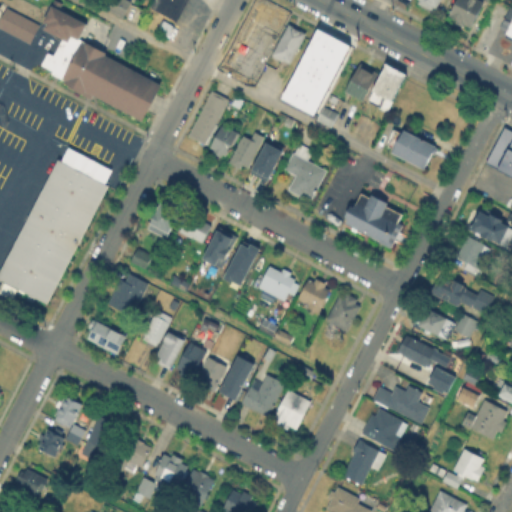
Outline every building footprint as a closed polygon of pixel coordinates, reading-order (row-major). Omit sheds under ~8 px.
[(76,35),(69,32),(66,38),(62,36),(62,35),(40,24),(52,0),(59,3),(56,9),(83,22),(76,35)] [(126,0),(132,3),(125,18),(111,12),(116,0),(126,0)] [(151,9),(155,0),(189,0),(178,23),(151,9)] [(252,84),(217,67),(251,0),(263,0),(288,13),(252,84)] [(441,0),(435,12),(419,4),(421,0),(441,0)] [(475,0),(483,4),(470,28),(451,18),(460,0),(475,0)] [(38,23),(28,42),(0,27),(0,12),(4,5),(38,23)] [(511,10),(506,8),(497,29),(511,35),(511,58),(510,64),(511,64),(511,10)] [(306,35),(290,65),(274,57),(291,26),(306,35)] [(349,44),(313,113),(281,97),(317,27),(349,44)] [(76,35),(75,37),(79,39),(60,77),(50,72),(52,70),(40,64),(47,50),(53,53),(62,36),(66,38),(69,32),(76,35)] [(60,77),(79,39),(159,81),(142,115),(134,111),(133,112),(82,86),(81,88),(60,77)] [(377,74),(365,100),(349,92),(362,66),(377,74)] [(368,102),(385,66),(406,75),(388,112),(368,102)] [(230,100),(209,140),(208,140),(206,145),(190,137),(213,92),(230,100)] [(339,116),(332,128),(319,120),(326,108),(339,116)] [(511,128),(511,177),(486,163),(503,133),(502,133),(506,125),(511,128)] [(237,135),(226,159),(216,155),(213,147),(222,128),(237,135)] [(397,129),(407,134),(408,132),(438,148),(425,171),(392,153),(395,149),(388,145),(397,129)] [(265,139),(249,169),(243,165),(240,170),(231,165),(245,138),(252,142),(256,134),(265,139)] [(281,150),(265,180),(249,171),(264,141),(281,150)] [(327,170),(313,201),(290,191),(297,176),(287,171),(299,145),(313,152),(309,162),(327,170)] [(71,149),(114,172),(105,190),(107,191),(48,304),(36,298),(34,302),(29,300),(31,295),(0,278),(0,276),(61,160),(64,162),(71,149)] [(363,190),(372,194),(374,191),(392,200),(390,204),(405,212),(401,219),(405,222),(393,244),(347,219),(363,190)] [(165,204),(166,202),(180,210),(166,237),(148,228),(161,202),(165,204)] [(511,213),(511,240),(507,248),(492,241),(491,244),(473,236),(476,231),(470,229),(479,209),(493,215),(495,209),(504,213),(501,220),(507,222),(511,213)] [(211,226),(203,243),(182,233),(191,214),(206,222),(205,224),(211,226)] [(216,230),(217,231),(218,228),(238,238),(223,267),(203,256),(216,230)] [(465,236),(491,248),(477,278),(462,271),(466,262),(455,257),(465,236)] [(258,247),(238,285),(221,276),(241,238),(258,247)] [(152,256),(146,269),(133,262),(139,250),(152,256)] [(270,266),(282,272),(284,268),(291,272),(290,275),(297,278),(284,301),(277,297),(274,303),(263,297),(265,292),(258,288),(270,266)] [(131,275),(149,284),(135,312),(131,310),(129,314),(110,304),(123,280),(127,282),(131,275)] [(437,283),(439,284),(443,276),(446,278),(447,277),(452,279),(452,278),(463,284),(462,287),(480,295),(481,291),(495,297),(487,314),(460,303),(459,305),(432,292),(437,283)] [(309,279),(313,282),(315,279),(326,285),(325,287),(328,289),(330,293),(317,314),(306,307),(307,305),(297,299),(309,279)] [(349,296),(359,301),(357,305),(361,307),(349,332),(329,322),(341,296),(347,299),(349,296)] [(452,323),(445,337),(422,324),(429,311),(452,323)] [(172,319),(158,347),(144,339),(159,312),(172,319)] [(478,322),(470,337),(456,330),(464,315),(478,322)] [(117,353),(115,356),(85,338),(91,328),(89,327),(94,319),(126,338),(117,353)] [(278,328),(273,336),(261,329),(266,321),(278,328)] [(294,338),(289,346),(275,338),(280,330),(294,338)] [(184,341),(172,365),(158,358),(170,334),(184,341)] [(439,352),(431,368),(400,353),(408,337),(439,352)] [(205,352),(190,380),(178,374),(194,345),(205,352)] [(253,364),(234,399),(217,389),(236,354),(253,364)] [(458,372),(449,367),(453,360),(450,358),(452,354),(455,355),(456,354),(465,359),(458,372)] [(224,365),(212,387),(195,376),(206,356),(224,365)] [(454,374),(433,366),(426,384),(447,392),(454,374)] [(481,376),(476,386),(472,384),(470,387),(463,383),(471,370),(481,376)] [(286,385),(268,418),(244,404),(252,388),(259,392),(268,375),(286,385)] [(511,383),(511,401),(502,396),(505,390),(499,387),(503,379),(511,383)] [(410,386),(424,393),(419,403),(430,409),(422,425),(374,401),(380,387),(394,394),(397,387),(407,392),(410,386)] [(455,399),(471,406),(477,394),(461,386),(455,399)] [(284,428),(274,422),(292,391),(312,403),(297,430),(288,424),(285,428),(284,428)] [(67,399),(82,406),(73,424),(87,430),(80,444),(68,439),(73,428),(56,421),(62,409),(58,407),(61,401),(66,403),(67,399)] [(509,412),(504,421),(507,423),(500,437),(496,435),(493,440),(466,425),(470,416),(476,419),(486,400),(509,412)] [(381,410),(409,424),(395,451),(364,435),(376,412),(379,414),(381,410)] [(115,431),(106,449),(99,445),(93,459),(83,454),(101,419),(114,426),(112,429),(115,431)] [(57,456),(39,447),(41,442),(38,440),(41,436),(44,437),(48,430),(53,432),(55,428),(62,431),(60,436),(66,439),(63,444),(66,446),(64,451),(60,449),(57,456)] [(138,466),(135,464),(133,469),(126,465),(124,470),(116,466),(132,436),(137,439),(138,437),(145,440),(144,442),(152,446),(141,468),(138,466)] [(344,475),(356,453),(352,451),(358,440),(387,456),(378,471),(372,468),(362,486),(344,475)] [(485,468),(478,483),(464,475),(458,488),(445,482),(449,473),(456,476),(460,468),(457,467),(466,450),(486,460),(483,466),(485,468)] [(157,477),(157,476),(154,475),(161,461),(165,453),(172,457),(173,455),(183,460),(182,462),(190,466),(178,488),(157,477)] [(17,486),(19,483),(15,481),(20,471),(23,473),(26,469),(48,480),(41,493),(38,492),(36,496),(17,486)] [(196,470),(201,473),(202,472),(210,476),(209,478),(216,481),(201,507),(181,496),(196,470)] [(155,480),(166,486),(162,494),(156,490),(152,499),(138,492),(146,478),(154,482),(155,480)] [(372,511),(371,511),(334,511),(328,509),(334,497),(333,497),(337,488),(359,498),(357,503),(372,511)] [(236,489),(245,493),(246,492),(254,496),(253,498),(260,501),(254,511),(230,511),(225,509),(236,489)] [(467,504),(463,511),(431,511),(441,492),(467,504)] [(3,511),(8,502),(25,511),(24,511),(3,511)]
